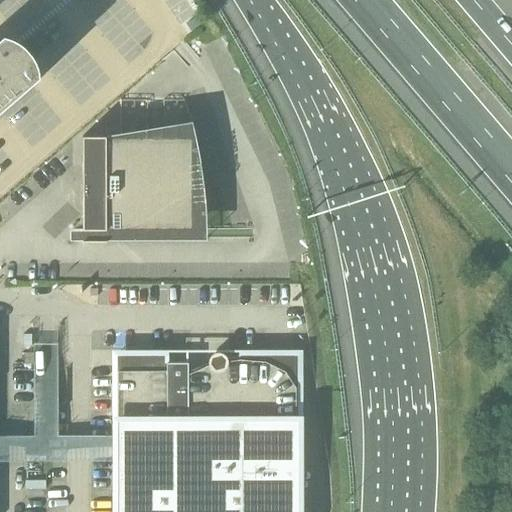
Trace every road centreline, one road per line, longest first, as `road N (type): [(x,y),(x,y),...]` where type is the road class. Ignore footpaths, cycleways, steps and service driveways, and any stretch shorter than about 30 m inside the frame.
road 1 (motorway): [(249,0),(297,85),(355,223),(388,378),(390,511)]
road 2 (unclassified): [(0,306),(290,314)]
road 3 (motorway): [(366,0),(511,169)]
